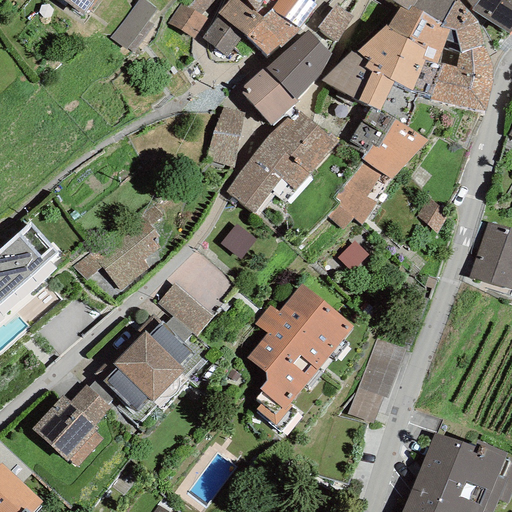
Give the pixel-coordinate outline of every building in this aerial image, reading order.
[(62,0),(82,15),(92,0),(62,0)] [(156,10),(143,0),(139,0),(109,38),(125,50),(127,47),(147,21),(156,10)] [(180,0),(170,23),(198,37),(210,13),(181,0),(180,0)] [(280,48),(298,30),(272,9),(262,17),(256,12),(238,0),(228,0),(217,13),(219,14),(244,35),(266,55),(278,47),(280,48)] [(245,0),(256,12),(262,17),(272,9),(277,0),(245,0)] [(313,2),(314,0),(277,0),(272,9),(298,30),(316,5),(313,2)] [(412,7),(416,0),(388,0),(400,7),(407,10),(410,6),(412,7)] [(416,0),(412,7),(425,13),(433,0),(416,0)] [(433,0),(425,13),(442,24),(454,2),(456,4),(458,0),(433,0)] [(458,54),(484,46),(477,21),(458,0),(456,4),(454,2),(442,24),(440,27),(449,30),(442,50),(458,54)] [(479,0),(466,0),(473,8),(479,0)] [(471,10),(508,34),(511,30),(511,0),(479,0),(473,8),(471,10)] [(337,42),(352,17),(336,5),(317,28),(337,42)] [(442,50),(449,30),(440,27),(442,24),(425,13),(412,7),(410,6),(407,10),(400,7),(388,27),(426,49),(422,59),(437,63),(442,50)] [(227,58),(244,35),(219,14),(203,38),(227,58)] [(133,52),(154,25),(147,21),(127,47),(133,52)] [(411,91),(431,96),(442,65),(437,63),(422,59),(426,49),(388,27),(386,26),(357,51),(368,61),(364,66),(371,71),(394,82),(411,91)] [(320,75),(331,54),(307,31),(262,69),(296,102),(320,75)] [(429,100),(486,112),(494,81),(493,68),(484,46),(458,54),(455,67),(441,65),(431,96),(429,100)] [(354,49),(321,81),(358,101),(370,107),(379,111),(380,109),(394,82),(371,71),(364,66),(368,61),(357,51),(354,49)] [(271,126),(296,102),(262,69),(240,90),(271,126)] [(379,111),(370,107),(349,141),(367,152),(360,159),(363,160),(380,174),(391,179),(428,140),(394,120),(396,118),(380,109),(379,111)] [(244,114),(223,108),(205,159),(233,167),(244,114)] [(290,121),(287,118),(269,135),(252,156),(273,172),(317,125),(298,113),(290,121)] [(295,192),(338,142),(317,125),(273,172),(281,178),(295,192)] [(254,213),(281,178),(273,172),(252,156),(226,192),(254,213)] [(380,174),(363,160),(333,198),(340,203),(327,217),(342,230),(353,219),(361,225),(376,202),(366,197),(380,174)] [(447,220),(426,199),(416,217),(435,238),(447,220)] [(154,243),(160,238),(150,226),(162,216),(151,203),(140,212),(72,266),(86,279),(102,267),(120,291),(148,269),(143,260),(160,250),(154,243)] [(43,280),(56,269),(48,261),(57,252),(29,222),(0,247),(0,326),(47,286),(43,280)] [(511,288),(511,230),(487,223),(468,278),(511,291),(511,288)] [(240,260),(257,240),(237,224),(220,244),(240,260)] [(367,256),(353,241),(337,257),(351,271),(367,256)] [(173,284),(156,303),(172,317),(191,333),(196,336),(212,316),(173,284)] [(342,340),(353,326),(302,284),(279,312),(269,306),(255,325),(266,333),(246,358),(266,372),(266,381),(258,388),(261,392),(255,398),(260,403),(254,408),(269,421),(266,423),(280,433),(297,411),(289,405),(305,385),(306,387),(320,372),(318,370),(329,356),(332,359),(347,344),(342,340)] [(179,365),(191,352),(182,344),(164,326),(153,315),(137,331),(140,335),(112,364),(108,359),(94,373),(98,377),(115,395),(134,414),(148,398),(153,402),(160,407),(169,398),(174,395),(177,392),(179,388),(187,379),(180,374),(184,370),(179,365)] [(182,344),(191,333),(172,317),(164,326),(182,344)] [(405,352),(376,342),(347,419),(373,429),(383,402),(386,403),(405,352)] [(88,387),(106,405),(115,395),(98,377),(88,387)] [(69,402),(94,426),(110,408),(106,405),(88,387),(85,385),(69,402)] [(31,429),(67,462),(69,459),(78,466),(103,439),(94,432),(97,428),(94,426),(69,402),(62,395),(31,429)] [(434,433),(401,511),(482,511),(484,511),(492,511),(498,499),(507,503),(511,491),(511,459),(505,457),(507,453),(478,440),(475,447),(434,433)] [(0,464),(1,463),(22,483),(31,472),(0,442),(0,464)] [(0,464),(0,511),(33,511),(42,502),(22,483),(1,463),(0,464)]
